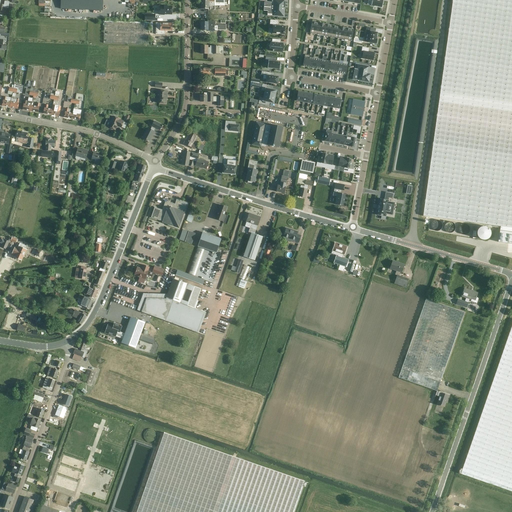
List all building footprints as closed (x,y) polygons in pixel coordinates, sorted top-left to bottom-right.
[(60,0),(60,9),(103,11),(103,0),(60,0)] [(201,0),(201,9),(208,9),(208,6),(214,6),(227,6),(227,0),(225,0),(224,0),(201,0)] [(511,0),(453,0),(423,216),(501,227),(499,242),(511,243),(511,0)] [(164,15),(164,14),(172,14),(172,7),(159,6),(159,15),(164,15)] [(284,8),(264,6),(263,11),(273,12),(272,16),(284,17),(284,8)] [(207,31),(214,31),(214,30),(226,30),(226,25),(217,25),(217,26),(214,26),(214,25),(215,25),(215,20),(207,20),(207,22),(201,22),(201,30),(207,30),(207,31)] [(285,27),(277,26),(278,21),(270,20),(270,25),(273,25),(272,34),(284,34),(285,27)] [(149,45),(149,23),(105,21),(103,43),(149,45)] [(312,22),(310,33),(317,35),(319,23),(312,22)] [(319,23),(317,35),(324,36),(326,24),(319,23)] [(326,24),(324,36),(330,37),(333,26),(326,24)] [(333,26),(330,37),(337,38),(339,27),(333,26)] [(339,27),(337,38),(344,40),(346,28),(339,27)] [(370,34),(368,42),(376,44),(377,39),(376,39),(377,33),(373,32),(374,28),(367,27),(366,34),(370,34)] [(346,28),(344,40),(351,41),(353,29),(346,28)] [(282,52),(283,44),(280,43),(280,40),(272,39),(272,43),(271,42),(270,51),(282,52)] [(201,54),(213,54),(223,54),(223,46),(210,46),(210,48),(208,48),(208,46),(201,46),(201,54)] [(362,47),(361,51),(363,51),(362,58),(373,60),(374,53),(368,52),(369,48),(362,47)] [(265,57),(265,63),(268,63),(267,68),(268,68),(279,69),(279,70),(280,62),(272,61),(273,58),(265,57)] [(356,64),(355,69),(359,69),(357,80),(369,82),(370,74),(367,74),(369,67),(356,64)] [(215,69),(201,69),(201,76),(205,76),(205,78),(206,79),(208,79),(209,78),(209,75),(215,75),(215,76),(225,76),(225,69),(215,69)] [(261,75),(264,75),(263,79),(266,79),(266,82),(277,84),(278,78),(278,77),(271,76),(272,73),(262,71),(261,75)] [(13,92),(22,94),(23,86),(14,84),(13,88),(13,92)] [(270,86),(262,84),(261,91),(265,91),(264,95),(275,97),(276,91),(269,89),(270,86)] [(29,95),(33,96),(34,90),(35,88),(30,87),(30,89),(26,88),(25,94),(29,95)] [(156,103),(165,103),(166,95),(167,95),(167,91),(156,91),(156,94),(157,93),(156,103)] [(201,96),(201,98),(200,98),(199,98),(199,99),(199,101),(200,101),(201,101),(208,101),(208,102),(213,102),(217,102),(217,106),(224,106),(223,96),(217,96),(217,97),(213,97),(213,93),(204,93),(204,96),(201,96)] [(275,97),(264,95),(263,98),(260,97),(258,104),(266,105),(266,102),(273,103),(274,104),(274,103),(275,97)] [(2,106),(10,107),(11,102),(10,102),(11,98),(4,97),(2,106)] [(16,99),(11,98),(10,102),(11,102),(10,107),(18,109),(19,99),(16,99)] [(23,110),(30,111),(31,106),(27,105),(28,101),(24,100),(23,110)] [(353,100),(351,114),(362,116),(363,111),(364,107),(363,107),(364,102),(353,100)] [(30,111),(38,113),(39,107),(40,104),(36,103),(36,106),(31,106),(30,111)] [(43,114),(51,115),(52,110),(48,109),(48,105),(45,104),(43,114)] [(52,110),(51,115),(59,117),(61,107),(53,106),(52,110)] [(64,117),(72,119),(73,113),(70,113),(70,109),(66,108),(64,117)] [(72,119),(80,120),(81,115),(80,115),(81,111),(78,110),(77,114),(73,113),(72,119)] [(107,120),(105,126),(108,127),(115,130),(117,126),(121,128),(124,121),(120,120),(120,119),(113,116),(111,122),(107,120)] [(146,139),(150,141),(154,131),(155,129),(160,131),(163,125),(154,120),(151,126),(152,127),(150,129),(147,128),(143,136),(147,138),(146,139)] [(265,124),(256,122),(251,144),(261,146),(264,147),(267,145),(279,147),(283,127),(271,125),(271,126),(265,125),(265,124)] [(353,125),(353,128),(353,129),(357,130),(357,133),(360,134),(361,127),(353,125)] [(26,148),(33,149),(35,138),(29,137),(28,139),(26,139),(27,133),(18,131),(15,142),(27,144),(26,148)] [(191,147),(194,149),(196,145),(193,144),(197,136),(190,132),(186,140),(185,139),(183,143),(191,147)] [(0,142),(8,144),(10,135),(5,134),(5,135),(0,133),(0,142)] [(45,150),(51,151),(51,149),(52,149),(52,148),(55,149),(55,146),(55,141),(50,141),(50,138),(46,138),(46,140),(45,150)] [(85,160),(88,161),(90,154),(87,153),(87,151),(85,150),(84,151),(78,149),(76,156),(75,158),(76,160),(78,160),(80,159),(85,161),(85,160)] [(182,165),(189,166),(190,160),(191,152),(184,151),(182,165)] [(195,165),(206,169),(208,162),(198,159),(199,155),(191,152),(190,160),(189,166),(193,167),(193,165),(195,166),(195,165)] [(93,164),(100,166),(101,163),(103,156),(96,154),(96,153),(94,153),(93,155),(90,154),(88,161),(91,162),(91,160),(94,161),(93,164)] [(326,164),(328,155),(322,153),(321,157),(318,156),(317,162),(326,164)] [(326,164),(335,166),(336,160),(333,159),(334,156),(328,155),(326,164)] [(336,160),(335,166),(344,168),(346,158),(340,157),(339,161),(336,160)] [(352,160),(346,158),(344,168),(353,169),(354,164),(351,163),(352,160)] [(248,169),(245,181),(254,183),(257,170),(256,170),(257,161),(249,160),(247,169),(248,169)] [(302,160),(300,171),(313,173),(315,163),(308,161),(302,160)] [(117,169),(126,172),(128,165),(126,164),(126,163),(120,161),(117,169)] [(145,166),(141,165),(140,168),(138,167),(134,177),(136,178),(135,181),(140,182),(142,176),(142,177),(144,172),(143,172),(145,166)] [(222,173),(223,173),(234,174),(235,175),(235,174),(236,166),(223,165),(223,173),(222,173)] [(276,191),(284,193),(285,187),(286,183),(287,183),(288,178),(290,178),(291,172),(283,170),(282,176),(281,176),(280,182),(280,186),(278,185),(276,191)] [(317,183),(329,185),(330,179),(318,177),(317,183)] [(312,186),(313,182),(298,178),(297,183),(304,184),(304,186),(301,185),(300,188),(301,188),(299,196),(305,198),(307,189),(308,185),(312,186)] [(337,197),(335,204),(344,206),(346,194),(333,192),(333,196),(337,197)] [(381,199),(379,215),(383,216),(382,219),(386,219),(386,216),(387,216),(388,210),(394,211),(395,203),(389,202),(389,201),(390,198),(393,198),(394,194),(386,193),(386,197),(387,197),(386,200),(381,199)] [(154,207),(151,217),(160,220),(162,221),(163,218),(166,224),(174,227),(174,225),(178,226),(179,223),(180,223),(187,203),(184,202),(176,199),(175,204),(167,201),(166,199),(164,200),(165,202),(162,210),(154,207)] [(215,219),(223,222),(226,215),(224,215),(226,207),(221,205),(218,213),(215,219)] [(243,256),(255,260),(263,236),(255,234),(258,225),(257,225),(260,217),(249,213),(246,221),(251,223),(248,232),(251,233),(243,256)] [(288,241),(294,243),(295,242),(299,243),(301,235),(297,234),(297,232),(286,228),(282,241),(288,243),(288,241)] [(192,244),(196,233),(183,229),(179,240),(192,244)] [(221,239),(202,232),(197,246),(216,253),(221,239)] [(20,243),(17,249),(15,248),(12,253),(16,255),(15,257),(21,260),(23,256),(24,256),(27,250),(25,249),(26,246),(20,243)] [(332,250),(331,253),(338,256),(337,256),(336,255),(333,263),(340,265),(338,270),(343,271),(344,267),(346,267),(348,260),(342,257),(343,254),(344,254),(347,247),(335,243),(332,250)] [(235,272),(239,273),(243,260),(239,259),(235,272)] [(14,268),(16,261),(7,260),(6,267),(14,268)] [(393,261),(390,268),(396,271),(395,275),(397,275),(394,284),(405,288),(408,279),(399,275),(400,272),(401,272),(404,265),(393,261)] [(95,284),(99,285),(104,272),(105,269),(107,263),(104,262),(101,268),(100,267),(99,271),(100,271),(95,284)] [(240,278),(246,280),(249,266),(243,264),(240,278)] [(134,275),(146,279),(148,271),(149,267),(143,265),(142,269),(137,267),(134,275)] [(152,272),(162,276),(164,269),(154,266),(152,272)] [(177,270),(175,275),(202,284),(204,280),(177,270)] [(279,285),(286,287),(290,277),(287,276),(284,284),(280,282),(279,285)] [(146,299),(141,313),(197,333),(205,312),(194,308),(201,289),(173,278),(165,299),(146,299)] [(243,288),(246,281),(239,278),(236,286),(243,288)] [(92,288),(90,287),(87,295),(89,296),(94,298),(97,290),(92,288)] [(456,304),(467,308),(468,303),(468,302),(469,299),(471,300),(471,301),(477,303),(478,298),(476,297),(477,293),(464,288),(462,296),(466,298),(465,301),(457,299),(456,304)] [(80,305),(89,309),(93,300),(84,296),(80,305)] [(398,377),(437,391),(465,312),(426,299),(402,366),(398,377)] [(70,310),(68,309),(66,313),(72,315),(72,316),(77,318),(76,321),(77,322),(81,325),(86,316),(87,314),(83,312),(82,313),(74,310),(74,311),(70,309),(70,310)] [(38,317),(27,312),(25,316),(36,321),(38,317)] [(17,331),(25,332),(26,326),(18,325),(15,324),(17,316),(10,315),(7,327),(14,329),(17,329),(17,331)] [(131,317),(121,343),(135,348),(145,322),(131,317)] [(107,325),(104,333),(116,337),(117,332),(120,332),(122,326),(116,324),(114,324),(114,323),(114,324),(113,327),(107,325)] [(511,325),(461,474),(511,491),(511,325)] [(154,340),(141,335),(140,339),(153,344),(154,340)] [(72,359),(80,362),(82,357),(84,358),(87,351),(87,350),(88,347),(85,346),(87,339),(83,338),(79,348),(81,349),(81,351),(75,348),(73,354),(74,354),(72,359)] [(47,375),(56,378),(59,370),(54,368),(53,369),(50,367),(47,375)] [(88,369),(83,381),(91,384),(95,372),(88,369)] [(42,387),(51,391),(52,388),(55,380),(46,377),(42,387)] [(45,393),(33,389),(32,393),(44,397),(45,393)] [(437,404),(444,407),(447,400),(448,400),(449,396),(441,393),(441,392),(437,391),(436,395),(440,397),(437,404)] [(62,404),(67,406),(71,396),(65,394),(62,404)] [(33,406),(30,413),(35,415),(36,415),(36,416),(41,418),(44,411),(38,408),(33,406)] [(30,429),(36,431),(38,427),(38,428),(40,420),(33,417),(30,425),(31,426),(30,429)] [(30,433),(31,430),(25,428),(23,434),(29,436),(29,437),(34,438),(35,435),(30,433)] [(157,436),(156,435),(156,434),(155,432),(154,431),(153,430),(152,430),(151,430),(150,430),(148,430),(147,431),(146,431),(145,432),(144,433),(144,435),(144,436),(144,437),(144,438),(145,439),(145,440),(146,441),(147,442),(149,442),(150,442),(151,442),(152,442),(153,442),(155,441),(155,440),(156,439),(157,436)] [(294,511),(305,481),(272,470),(164,433),(136,511),(294,511)] [(29,452),(33,440),(26,438),(26,439),(24,445),(22,450),(20,449),(19,453),(22,454),(21,458),(26,460),(29,452)] [(14,476),(16,477),(17,477),(19,474),(20,475),(24,465),(18,463),(17,468),(14,467),(12,472),(15,473),(14,476)] [(33,478),(28,491),(35,493),(40,481),(33,478)] [(10,484),(5,482),(2,489),(14,493),(16,486),(10,484)] [(3,506),(8,508),(11,500),(11,501),(12,497),(5,495),(4,498),(6,499),(3,506)] [(24,496),(18,511),(29,511),(34,500),(24,496)]
